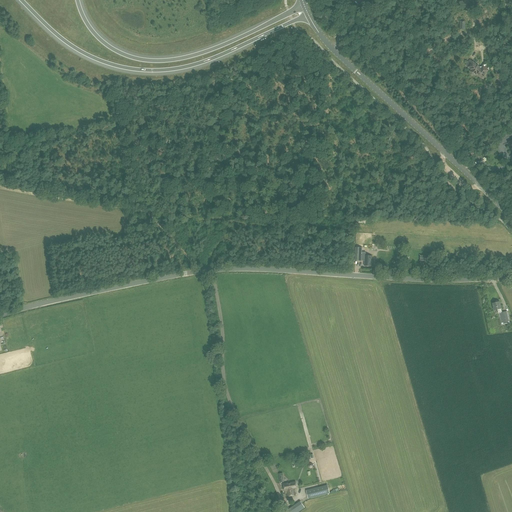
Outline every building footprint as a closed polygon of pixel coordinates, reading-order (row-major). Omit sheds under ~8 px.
[(484,75),(488,70),(492,66),(486,61),(481,68),(480,68),(470,60),(466,65),(471,70),(470,71),(476,75),(477,74),(480,77),(483,74),(484,75)] [(364,261),(364,265),(371,266),(372,256),(366,255),(366,252),(362,252),(362,247),(356,247),(355,260),(356,260),(364,261)] [(510,323),(507,311),(502,312),(501,308),(499,302),(492,303),(494,310),(497,309),(498,314),(499,313),(502,325),(510,323)] [(303,460),(311,459),(310,452),(306,452),(307,454),(302,455),(303,460)] [(283,494),(285,494),(286,493),(287,497),(296,495),(295,489),(297,488),(296,482),(283,484),(284,489),(282,489),(283,494)] [(329,493),(327,485),(307,490),(309,498),(329,493)] [(306,497),(293,506),(290,507),(293,511),(309,501),(306,497)]
